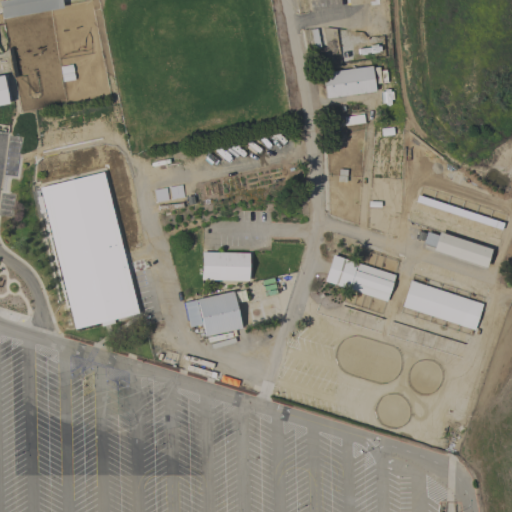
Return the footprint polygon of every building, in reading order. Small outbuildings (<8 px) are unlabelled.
[(0,0),(60,0),(62,8),(1,19),(0,13),(0,0)] [(375,91),(326,98),(322,73),(371,66),(375,91)] [(0,75),(2,75),(8,103),(0,104),(0,75)] [(363,114),(364,123),(344,125),(343,117),(363,114)] [(39,188),(103,172),(137,313),(112,319),(113,323),(100,326),(100,322),(74,328),(39,188)] [(438,231),(490,249),(484,267),(432,250),(433,246),(423,243),(426,232),(436,236),(438,231)] [(201,252),(248,253),(247,281),(200,280),(201,252)] [(332,255),(354,262),(355,262),(394,275),(385,301),(348,289),(347,289),(323,281),(332,255)] [(482,304),(473,330),(401,306),(409,280),(482,304)] [(232,291),(241,328),(204,336),(196,300),(232,291)] [(231,332),(232,337),(208,342),(207,337),(231,332)] [(157,390),(119,391),(120,407),(157,405),(157,390)]
